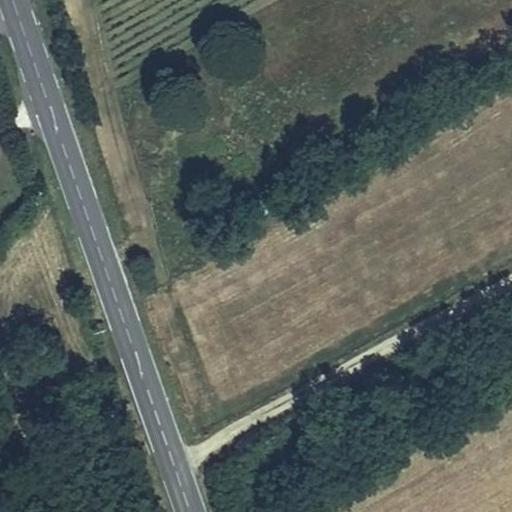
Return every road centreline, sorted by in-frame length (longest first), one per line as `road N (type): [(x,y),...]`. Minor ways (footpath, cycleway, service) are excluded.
road 1 (secondary): [(11,0),(190,511)]
road 2 (track): [(174,466),(511,277)]
road 3 (track): [(103,265),(144,228),(102,71),(92,0)]
